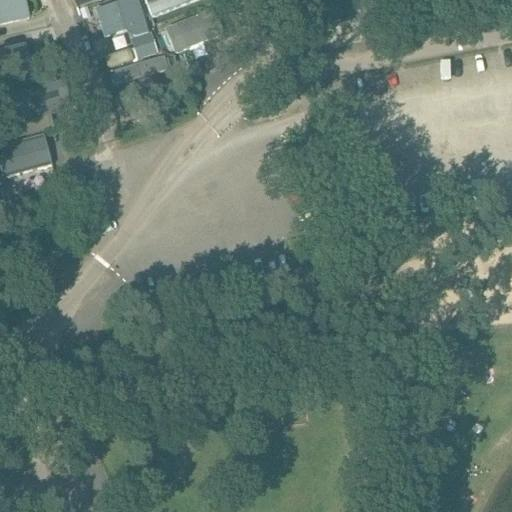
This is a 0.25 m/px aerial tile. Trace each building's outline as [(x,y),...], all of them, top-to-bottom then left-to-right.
[(0,0),(0,24),(29,17),(24,0),(0,0)] [(103,39),(125,31),(135,62),(157,54),(138,0),(122,0),(93,10),(103,39)] [(186,0),(143,0),(151,19),(188,5),(186,0)] [(318,0),(328,25),(351,17),(344,0),(318,0)] [(198,16),(163,30),(173,55),(208,41),(198,16)] [(0,69),(1,73),(28,67),(26,59),(31,58),(28,45),(0,51),(0,69)] [(36,89),(0,98),(0,114),(7,141),(47,130),(36,89)] [(5,146),(13,174),(51,164),(43,135),(5,146)]
